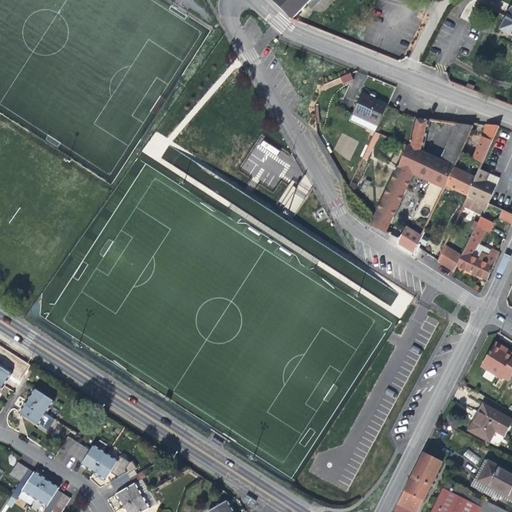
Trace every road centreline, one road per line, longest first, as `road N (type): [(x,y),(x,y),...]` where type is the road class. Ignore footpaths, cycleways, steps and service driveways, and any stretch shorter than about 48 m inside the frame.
road 1 (residential): [(232,0),(230,19),(339,211),(482,310)]
road 2 (tertiary): [(0,318),(297,511)]
road 3 (residential): [(511,116),(287,29),(257,0)]
road 4 (residential): [(482,310),(382,511)]
road 5 (residential): [(101,511),(83,483),(0,431)]
